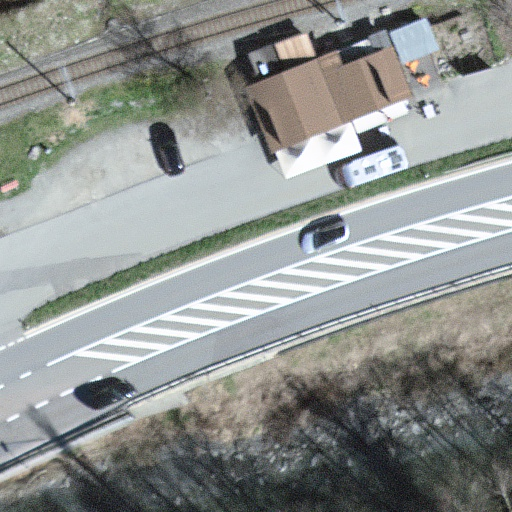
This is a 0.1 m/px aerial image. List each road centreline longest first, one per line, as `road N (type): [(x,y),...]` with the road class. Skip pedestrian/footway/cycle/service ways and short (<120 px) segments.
road 1 (unclassified): [(511,118),(431,139),(0,295)]
road 2 (primary): [(17,403),(237,307),(511,222)]
